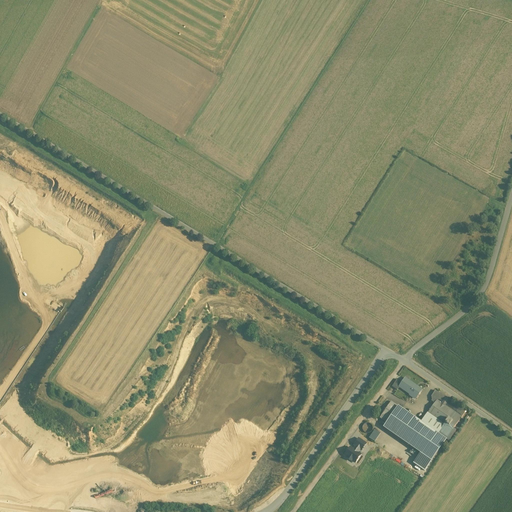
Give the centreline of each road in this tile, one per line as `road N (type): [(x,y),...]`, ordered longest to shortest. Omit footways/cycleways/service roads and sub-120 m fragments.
road 1 (unclassified): [(404,360),(0,114)]
road 2 (track): [(215,245),(368,0)]
road 3 (unclassified): [(511,195),(482,291),(404,360)]
road 4 (track): [(404,360),(292,511)]
road 5 (unclassified): [(511,434),(404,360)]
